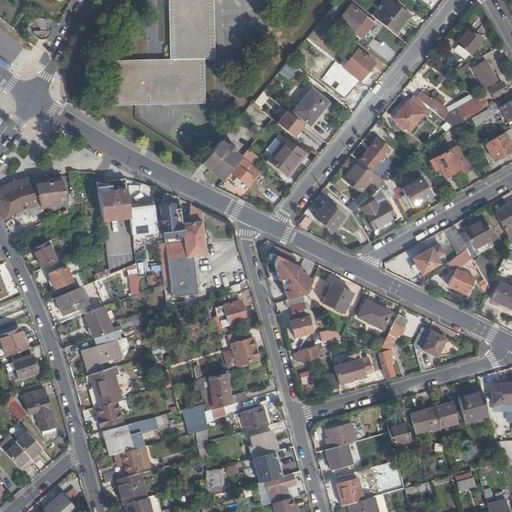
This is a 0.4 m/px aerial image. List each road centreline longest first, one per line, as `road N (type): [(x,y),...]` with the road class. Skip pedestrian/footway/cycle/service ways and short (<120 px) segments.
road 1 (residential): [(456,0),(272,228)]
road 2 (tertiary): [(33,101),(244,214)]
road 3 (residential): [(0,236),(40,311),(82,451)]
road 4 (residential): [(296,416),(511,356)]
road 5 (residential): [(296,416),(244,214)]
road 6 (residential): [(359,270),(511,180)]
road 7 (tertiary): [(511,347),(359,270)]
